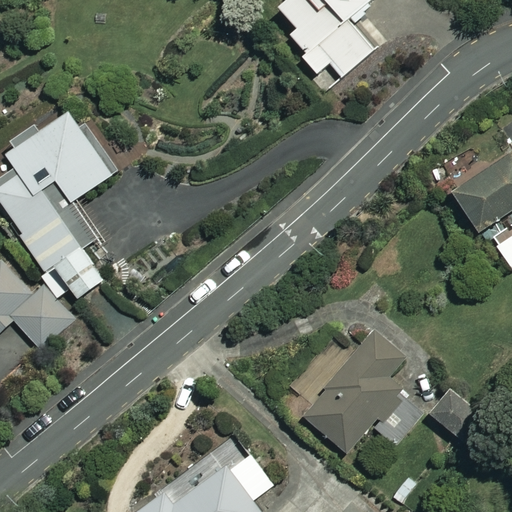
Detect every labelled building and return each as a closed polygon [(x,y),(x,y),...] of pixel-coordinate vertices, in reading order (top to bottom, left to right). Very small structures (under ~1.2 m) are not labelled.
[(305,0),(290,14),(306,33),(298,39),(313,56),(306,62),(323,81),(338,69),(349,81),(390,44),(366,17),(385,0),(305,0)] [(65,270),(91,251),(108,240),(85,203),(120,181),(82,119),(17,159),(26,174),(0,190),(0,191),(53,277),(65,270)] [(511,221),(511,166),(464,198),(489,236),(511,221)] [(91,251),(65,270),(85,303),(113,286),(91,251)] [(38,297),(0,255),(0,334),(16,320),(44,350),(77,320),(48,288),(38,297)] [(311,421),(355,457),(425,370),(381,335),(311,421)] [(486,417),(456,392),(435,417),(464,442),(486,417)] [(234,474),(229,467),(178,503),(173,496),(150,511),(264,511),(260,505),(281,490),(258,457),(234,474)]
